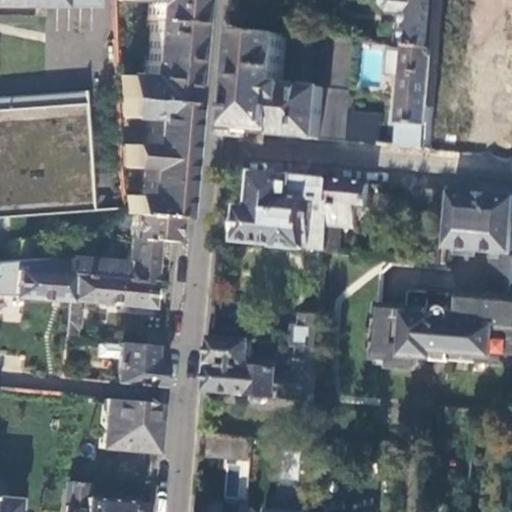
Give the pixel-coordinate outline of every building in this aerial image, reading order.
[(145,0),(145,20),(188,24),(189,0),(145,0)] [(410,13),(408,43),(439,45),(442,0),(389,0),(389,8),(395,12),(410,13)] [(511,10),(488,9),(485,49),(511,50),(511,10)] [(140,75),(115,73),(117,98),(181,103),(185,66),(188,24),(145,20),(140,75)] [(233,79),(230,119),(230,122),(233,127),(238,130),(349,139),(351,109),(356,39),(238,30),(233,79)] [(430,146),(432,137),(434,108),(438,63),(439,45),(408,43),(400,143),(430,146)] [(511,82),(456,79),(453,148),(511,152),(511,82)] [(0,218),(91,211),(82,92),(0,98),(0,218)] [(181,103),(117,98),(118,117),(144,118),(142,144),(119,143),(120,166),(140,166),(138,194),(121,194),(122,212),(128,212),(172,217),(176,165),(181,103)] [(351,109),(349,139),(378,141),(381,111),(351,109)] [(332,178),(255,171),(253,207),(241,206),(239,241),(277,244),(277,246),(308,249),(308,247),(327,249),(328,231),(329,224),(332,178)] [(353,180),(332,178),(329,224),(354,226),(356,206),(369,207),(371,181),(353,180)] [(421,186),(403,184),(400,214),(418,216),(421,186)] [(421,186),(418,216),(434,218),(436,187),(421,186)] [(436,187),(434,218),(449,218),(452,188),(436,187)] [(480,191),(464,190),(461,220),(459,246),(491,249),(511,250),(511,214),(478,212),(480,191)] [(171,226),(172,217),(128,212),(124,261),(76,256),(76,249),(69,256),(67,272),(149,279),(152,237),(170,239),(171,226)] [(125,215),(122,212),(81,245),(86,251),(122,222),(120,220),(125,215)] [(328,231),(327,249),(327,252),(339,253),(341,232),(328,231)] [(446,262),(448,241),(430,240),(428,260),(446,262)] [(511,250),(491,249),(486,296),(511,297),(511,250)] [(67,272),(69,256),(64,259),(60,259),(59,273),(67,274),(67,272)] [(320,345),(323,313),(318,313),(322,261),(287,258),(283,309),(302,311),(301,322),(292,321),(290,342),(297,343),(320,345)] [(38,272),(39,261),(0,263),(0,290),(10,291),(9,299),(51,303),(49,319),(63,320),(67,274),(59,273),(38,272)] [(149,279),(67,272),(67,274),(63,320),(62,333),(73,334),(73,328),(75,325),(77,310),(75,303),(75,299),(147,305),(149,279)] [(511,297),(486,296),(474,294),(474,301),(461,300),(459,322),(452,322),(454,313),(452,309),(451,308),(450,307),(448,307),(444,307),(442,307),(442,308),(437,360),(450,361),(450,359),(509,364),(510,358),(511,357),(511,297)] [(437,360),(442,308),(441,308),(440,309),(439,311),(438,316),(427,315),(427,307),(378,302),(374,356),(389,357),(388,366),(413,368),(423,363),(424,357),(432,358),(432,360),(437,360)] [(161,347),(162,330),(135,327),(133,345),(148,347),(161,347)] [(251,338),(211,335),(209,360),(207,390),(316,401),(320,345),(297,343),(295,367),(259,363),(260,356),(249,355),(251,338)] [(148,347),(133,345),(114,343),(110,381),(158,386),(159,367),(160,361),(147,360),(148,347)] [(12,371),(10,389),(43,392),(45,375),(12,371)] [(154,431),(156,403),(100,398),(96,448),(152,453),(154,431)] [(254,437),(203,433),(201,456),(252,460),(254,437)] [(64,481),(61,511),(146,511),(148,502),(84,497),(85,483),(64,481)] [(308,511),(309,498),(295,497),(290,500),(289,511),(308,511)] [(0,498),(0,511),(10,511),(11,500),(0,498)]
